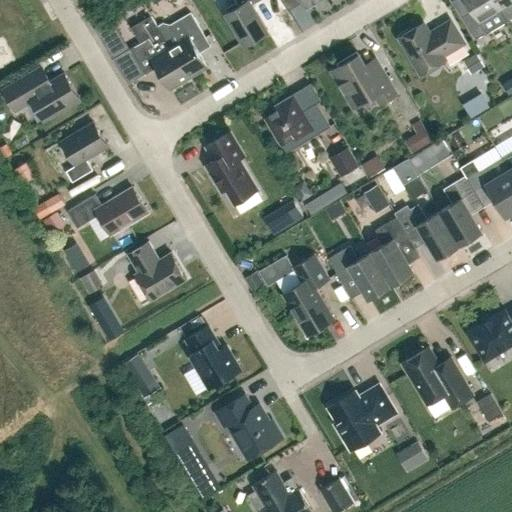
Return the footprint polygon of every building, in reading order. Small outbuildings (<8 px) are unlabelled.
[(268,31),(252,5),(260,0),(235,0),(238,5),(226,12),(245,44),(268,31)] [(494,0),(466,0),(456,6),(476,39),(506,20),(494,0)] [(511,0),(494,0),(506,20),(511,16),(511,0)] [(191,12),(179,19),(171,24),(163,22),(157,25),(189,78),(208,67),(195,44),(206,37),(191,12)] [(142,41),(130,48),(145,73),(156,67),(170,90),(189,78),(157,25),(152,16),(133,27),(142,41)] [(111,18),(95,27),(103,40),(119,31),(111,18)] [(463,42),(450,21),(430,33),(423,22),(399,37),(421,73),(445,59),(443,55),(463,42)] [(145,73),(130,48),(113,58),(128,83),(145,73)] [(359,54),(332,71),(353,107),(374,94),(380,102),(396,93),(380,65),(369,71),(359,54)] [(64,73),(50,81),(42,66),(29,74),(3,89),(15,110),(32,100),(44,120),(80,99),(64,73)] [(508,93),(511,91),(511,77),(502,83),(508,93)] [(465,114),(484,107),(478,93),(459,100),(465,114)] [(287,152),(299,145),(331,126),(317,102),(299,113),(289,97),(276,105),(278,109),(266,117),(287,152)] [(93,169),(87,158),(108,146),(93,121),(61,140),(76,165),(66,170),(73,181),(93,169)] [(432,141),(425,129),(405,141),(412,153),(432,141)] [(239,146),(230,131),(205,147),(205,148),(208,146),(216,159),(206,165),(222,191),(226,188),(235,202),(258,189),(234,149),(239,146)] [(330,157),(341,176),(359,165),(348,146),(330,157)] [(492,192),(506,215),(511,211),(511,174),(501,156),(495,146),(460,167),(467,177),(480,200),(492,192)] [(511,174),(511,149),(501,156),(511,174)] [(374,155),(360,161),(365,174),(380,167),(374,155)] [(459,243),(482,230),(468,207),(480,200),(467,177),(466,177),(465,175),(443,188),(452,203),(440,210),(459,243)] [(358,193),(373,211),(386,200),(370,182),(358,193)] [(340,183),(327,190),(333,200),(346,193),(340,183)] [(91,196),(67,210),(77,227),(99,214),(111,234),(148,212),(132,186),(98,207),(91,196)] [(40,218),(65,203),(59,192),(34,207),(40,218)] [(291,223),(303,216),(294,200),(282,207),(291,223)] [(423,234),(437,257),(459,243),(440,210),(427,218),(418,203),(410,209),(407,204),(394,212),(397,216),(411,240),(412,241),(423,234)] [(52,229),(63,222),(57,212),(45,219),(52,229)] [(391,284),(413,270),(399,247),(411,240),(397,216),(375,229),(384,243),(371,251),(391,284)] [(159,259),(149,241),(128,253),(139,271),(135,273),(151,299),(187,278),(171,252),(159,259)] [(355,274),(369,297),(391,284),(371,251),(358,258),(350,244),(328,257),(343,281),(355,274)] [(302,281),(282,293),(307,334),(335,318),(315,286),(329,277),(315,253),(293,266),(302,281)] [(81,277),(90,293),(104,285),(95,269),(81,277)] [(505,310),(469,332),(485,358),(511,342),(511,310),(507,314),(505,310)] [(98,320),(109,338),(110,339),(124,331),(123,330),(112,312),(98,320)] [(221,347),(209,325),(186,338),(193,350),(189,353),(209,388),(241,369),(226,344),(221,347)] [(440,363),(429,346),(402,362),(427,403),(444,393),(452,407),(474,394),(451,356),(440,363)] [(138,353),(123,363),(139,388),(154,378),(138,353)] [(359,396),(355,390),(329,406),(337,420),(334,422),(351,449),(380,432),(375,424),(396,412),(379,383),(359,396)] [(477,401),(489,420),(503,412),(491,392),(477,401)] [(230,422),(236,431),(235,435),(240,444),(244,444),(252,439),(258,451),(283,437),(272,419),(269,421),(259,403),(252,407),(245,394),(216,411),(224,425),(230,422)] [(182,425),(165,435),(185,469),(202,459),(182,425)] [(413,438),(390,451),(401,470),(424,458),(413,438)] [(290,494),(275,470),(254,483),(268,507),(263,510),(264,511),(314,511),(300,488),(290,494)] [(319,488),(333,511),(335,511),(354,501),(339,476),(319,488)]
